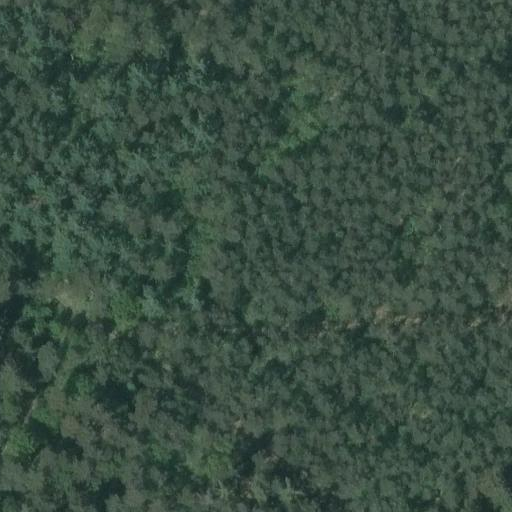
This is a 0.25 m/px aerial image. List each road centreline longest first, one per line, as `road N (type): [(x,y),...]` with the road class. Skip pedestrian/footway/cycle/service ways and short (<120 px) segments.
road 1 (track): [(0,250),(100,327),(341,331),(511,323)]
road 2 (track): [(335,511),(100,327)]
road 3 (track): [(0,466),(47,356),(78,312)]
